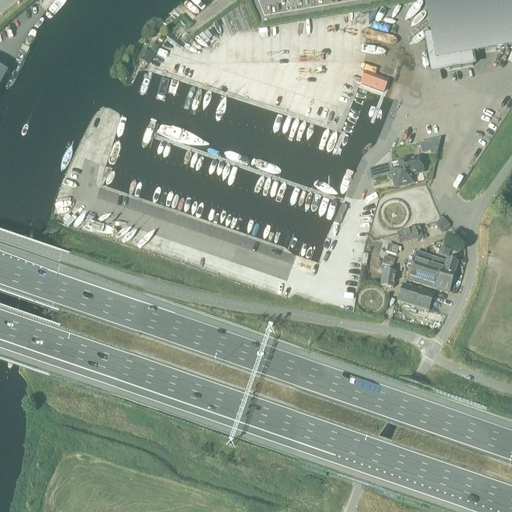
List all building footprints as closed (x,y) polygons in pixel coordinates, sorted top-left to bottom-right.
[(425,39),(430,69),(443,67),(442,61),(447,60),(449,71),(473,67),(471,56),(511,48),(511,0),(442,0),(425,3),(431,38),(425,39)] [(147,52),(140,61),(147,65),(153,56),(147,52)] [(388,83),(364,74),(360,84),(383,94),(388,83)] [(440,139),(419,145),(422,155),(430,153),(431,157),(436,155),(440,139)] [(420,174),(420,172),(420,171),(422,170),(419,158),(397,163),(399,171),(391,173),(395,188),(413,184),(411,176),(420,174)] [(435,226),(434,226),(441,234),(444,231),(445,233),(450,228),(442,219),(440,217),(438,223),(434,224),(435,226)] [(420,228),(415,229),(396,235),(399,244),(417,238),(418,241),(423,239),(420,228)] [(430,288),(448,292),(457,263),(447,260),(446,262),(416,253),(414,258),(407,281),(430,288)] [(396,274),(383,272),(380,288),(393,290),(396,274)] [(402,285),(396,302),(428,312),(433,294),(402,285)]
